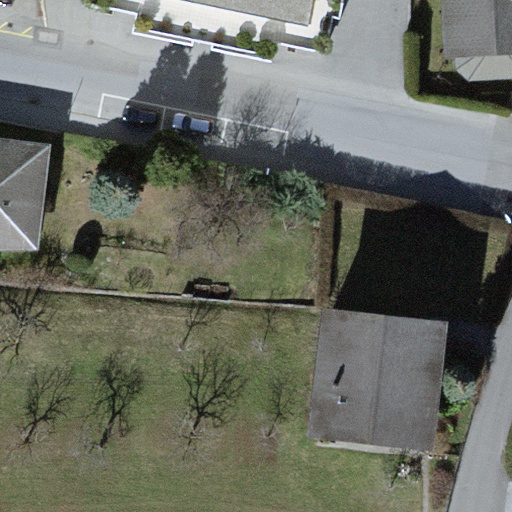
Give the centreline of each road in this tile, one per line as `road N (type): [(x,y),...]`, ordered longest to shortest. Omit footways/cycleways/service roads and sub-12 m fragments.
road 1 (residential): [(511,180),(0,73)]
road 2 (residential): [(511,373),(472,511)]
